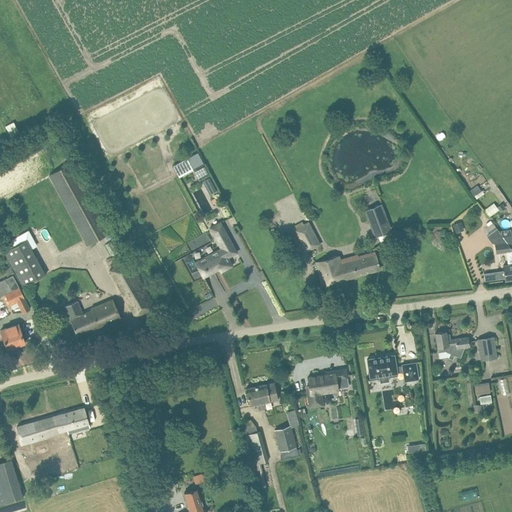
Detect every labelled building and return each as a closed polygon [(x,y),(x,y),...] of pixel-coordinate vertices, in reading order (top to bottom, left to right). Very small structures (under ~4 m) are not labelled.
[(13,122),(5,126),(13,141),(21,136),(13,122)] [(73,162),(49,175),(87,245),(111,233),(73,162)] [(497,207),(494,203),(484,211),(489,217),(499,210),(497,207)] [(502,204),(497,207),(499,210),(501,212),(506,209),(502,204)] [(373,238),(378,235),(380,241),(391,237),(380,205),(363,211),(373,238)] [(309,221),(293,229),(305,253),(321,245),(309,221)] [(221,248),(195,262),(193,258),(185,262),(191,273),(199,269),(203,276),(213,271),(213,269),(218,267),(221,272),(232,266),(228,258),(237,253),(220,222),(210,228),(221,248)] [(492,243),(495,243),(496,253),(506,252),(508,265),(503,265),(505,281),(511,280),(511,249),(510,250),(497,231),(496,230),(487,236),(492,243)] [(510,230),(497,231),(510,250),(511,249),(511,234),(511,235),(510,230)] [(27,240),(4,252),(24,287),(46,275),(27,240)] [(322,286),(380,269),(375,251),(358,256),(357,254),(341,258),(340,254),(316,260),(322,286)] [(118,283),(130,306),(135,315),(155,305),(152,299),(128,255),(111,264),(113,268),(110,269),(118,283)] [(12,275),(0,281),(0,293),(1,297),(5,295),(11,306),(17,303),(22,313),(30,309),(29,307),(17,284),(12,275)] [(64,306),(73,326),(77,335),(120,317),(112,297),(90,306),(92,310),(82,314),(77,301),(64,306)] [(0,330),(7,349),(24,343),(18,324),(0,330)] [(446,331),(435,333),(437,348),(438,353),(447,352),(450,353),(448,358),(452,359),(454,355),(461,357),(464,348),(470,347),(468,337),(455,339),(447,340),(446,331)] [(478,339),(481,360),(497,358),(494,337),(478,339)] [(396,366),(394,355),(367,359),(370,378),(379,376),(380,382),(389,381),(388,375),(397,373),(397,372),(403,371),(404,381),(418,379),(415,362),(402,365),(396,366)] [(338,390),(335,373),(307,377),(309,391),(307,391),(309,407),(323,405),(321,393),(338,390)] [(488,381),(474,384),(476,395),(490,392),(488,381)] [(274,382),(245,388),(250,407),(258,405),(259,409),(265,408),(264,403),(270,402),(270,401),(278,400),(274,382)] [(16,427),(22,445),(50,436),(63,431),(68,430),(69,433),(89,427),(84,408),(16,427)] [(252,420),(244,422),(255,464),(268,461),(261,433),(259,431),(257,432),(255,426),(252,420)] [(276,430),(284,459),(299,455),(291,426),(276,430)] [(0,462),(0,504),(23,497),(11,459),(0,462)] [(193,477),(196,484),(217,477),(214,470),(193,477)] [(204,511),(200,498),(197,489),(184,493),(189,511),(204,511)]
